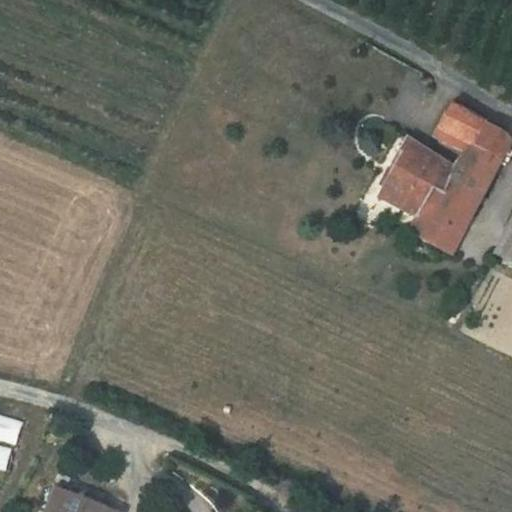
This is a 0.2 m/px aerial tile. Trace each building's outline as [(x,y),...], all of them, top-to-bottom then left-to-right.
[(478,207),(508,136),(442,109),(433,132),(441,135),(438,143),(464,153),(457,172),(404,145),(399,156),(392,173),(443,193),(478,207)] [(456,253),(478,207),(443,193),(392,173),(380,201),(414,216),(403,234),(456,254),(456,253)] [(511,221),(501,245),(511,249),(511,221)] [(0,442),(14,446),(21,415),(0,410),(0,442)] [(112,511),(114,510),(49,482),(36,511),(112,511)]
